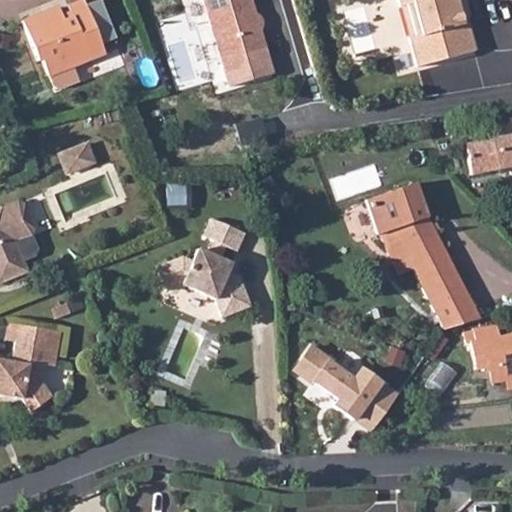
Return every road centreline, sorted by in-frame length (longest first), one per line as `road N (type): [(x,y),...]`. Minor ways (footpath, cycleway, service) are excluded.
road 1 (residential): [(511,467),(448,459),(279,474),(154,435),(0,495)]
road 2 (residential): [(511,92),(305,124),(298,97)]
